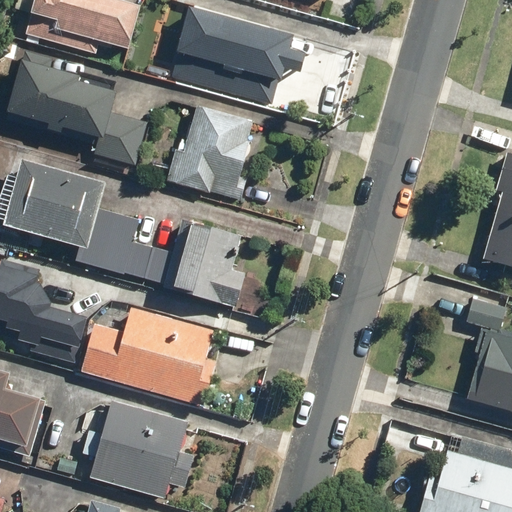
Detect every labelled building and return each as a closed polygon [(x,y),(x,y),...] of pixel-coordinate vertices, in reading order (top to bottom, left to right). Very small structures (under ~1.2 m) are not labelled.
[(35,0),(25,35),(95,55),(99,42),(129,50),(141,7),(117,0),(35,0)] [(180,51),(173,77),(271,105),(283,65),(299,70),(304,52),(288,47),(292,35),(193,7),(180,51)] [(6,120),(97,146),(94,154),(136,166),(148,124),(111,113),(117,92),(79,81),(80,76),(51,68),(53,59),(26,52),(6,120)] [(174,150),(166,181),(240,201),(246,180),(238,177),(253,122),(198,107),(185,153),(174,150)] [(485,226),(490,227),(480,260),(511,268),(511,156),(505,154),(485,226)] [(24,159),(6,225),(85,247),(80,263),(123,275),(139,220),(98,209),(106,182),(24,159)] [(134,242),(125,273),(164,284),(164,287),(236,307),(245,274),(228,270),(238,234),(182,218),(172,253),(134,242)] [(0,266),(0,319),(9,322),(7,329),(20,332),(16,347),(75,363),(87,318),(50,308),(52,303),(38,277),(0,266)] [(504,308),(472,298),(465,321),(497,331),(504,308)] [(95,324),(82,372),(205,405),(217,360),(208,358),(215,330),(132,308),(126,333),(95,324)] [(511,337),(480,328),(473,352),(479,354),(466,400),(511,412),(511,337)] [(0,447),(32,456),(47,401),(7,390),(12,373),(0,369),(0,447)] [(113,400),(91,477),(166,498),(170,483),(187,488),(196,456),(180,452),(189,421),(113,400)] [(439,478),(429,476),(418,511),(511,511),(511,468),(447,450),(439,478)] [(119,511),(120,508),(91,500),(88,511),(119,511)]
